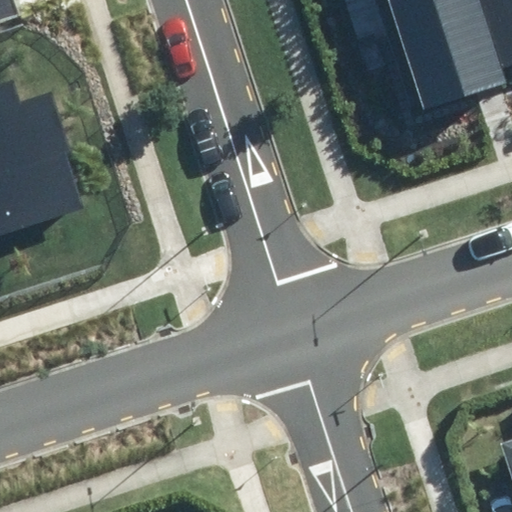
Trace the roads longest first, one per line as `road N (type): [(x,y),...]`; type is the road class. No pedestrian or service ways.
road 1 (residential): [(188,0),(293,324)]
road 2 (residential): [(0,420),(293,324)]
road 3 (residential): [(293,324),(511,255)]
road 4 (residential): [(293,324),(355,511)]
